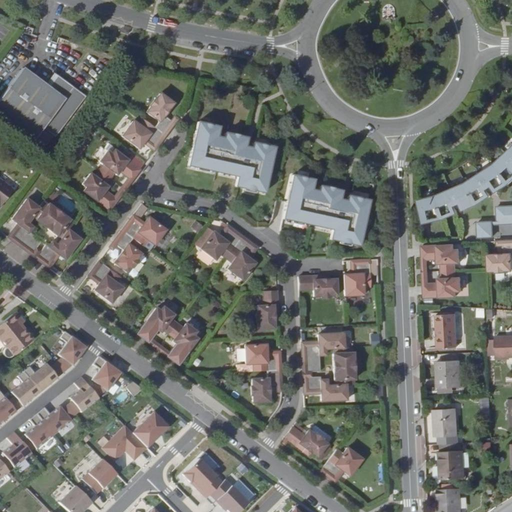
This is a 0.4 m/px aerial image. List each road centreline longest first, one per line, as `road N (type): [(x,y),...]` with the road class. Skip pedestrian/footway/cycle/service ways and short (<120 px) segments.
road 1 (residential): [(260,454),(286,416),(292,389),(287,263),(254,235),(214,207),(161,196),(145,181),(59,301)]
road 2 (secondary): [(396,164),(411,508)]
road 3 (unclassified): [(269,46),(81,0)]
road 4 (residential): [(102,334),(80,364),(0,432)]
road 5 (residential): [(102,334),(209,415)]
